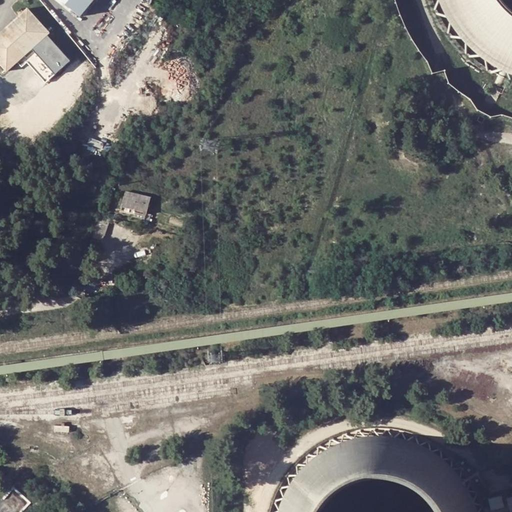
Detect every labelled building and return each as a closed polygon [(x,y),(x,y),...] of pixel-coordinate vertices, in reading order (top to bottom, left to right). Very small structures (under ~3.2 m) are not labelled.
[(58,0),(78,16),(91,0),(58,0)] [(511,0),(432,0),(434,5),(443,22),(454,37),(467,50),(481,62),(497,71),(511,76),(511,0)] [(26,9),(0,33),(0,59),(7,68),(47,31),(26,9)] [(147,212),(151,197),(126,190),(122,205),(147,212)] [(101,245),(104,235),(97,232),(94,242),(101,245)] [(348,433),(341,435),(336,437),(330,440),(324,443),(318,446),(313,450),(307,455),(302,459),(297,464),(293,469),(289,475),(285,480),(281,486),(278,492),(276,498),(273,505),(271,511),(485,511),(484,506),(482,500),(479,493),(476,487),(473,481),(469,476),(465,470),(460,465),(456,460),(450,455),(445,451),(440,447),(434,444),(428,440),(421,437),(415,435),(409,433),(402,431),(395,430),(388,429),(382,429),(375,429),(368,429),(361,430),(354,431),(348,433)]
